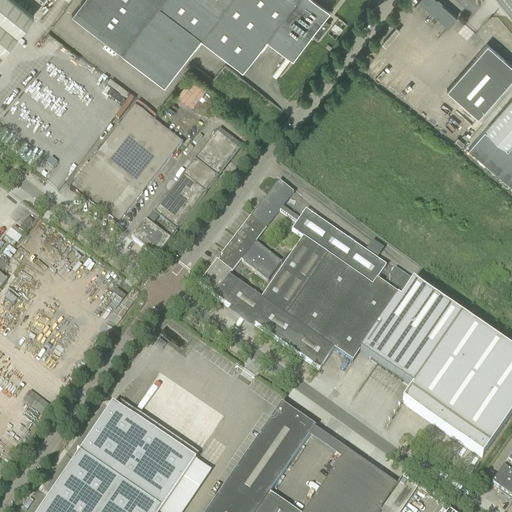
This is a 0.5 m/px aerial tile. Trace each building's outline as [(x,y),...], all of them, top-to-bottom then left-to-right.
[(0,0),(0,56),(33,16),(13,0),(0,0)] [(206,43),(239,0),(82,0),(72,15),(164,86),(195,46),(195,47),(201,39),(206,43)] [(239,0),(206,43),(242,70),(260,47),(261,47),(267,39),(293,59),(310,36),(317,41),(330,24),(323,19),(330,10),(316,0),(239,0)] [(448,27),(456,17),(436,0),(418,0),(418,1),(448,27)] [(511,65),(487,44),(447,90),(478,117),(511,77),(511,65)] [(511,98),(469,149),(511,186),(511,98)] [(134,108),(70,190),(117,226),(181,144),(134,108)] [(195,160),(218,178),(241,148),(218,130),(195,160)] [(51,159),(47,164),(53,169),(57,164),(51,159)] [(218,178),(195,160),(153,215),(157,218),(150,228),(145,225),(133,240),(143,248),(143,249),(156,259),(168,242),(160,237),(168,226),(176,232),(218,178)] [(228,277),(229,277),(241,261),(268,282),(282,264),(255,242),(279,211),(297,223),(292,232),(303,239),(371,287),(376,281),(386,268),(305,212),(300,218),(283,206),(292,194),(293,195),(278,183),(277,183),(279,184),(251,219),(250,218),(220,256),(222,257),(218,263),(216,262),(199,285),(213,297),(228,277)] [(6,238),(16,246),(25,235),(15,227),(6,238)] [(228,277),(212,298),(231,310),(232,308),(255,324),(254,326),(319,371),(333,350),(352,363),(359,353),(401,298),(411,283),(412,282),(394,269),(382,285),(376,281),(371,287),(303,239),(263,296),(255,291),(252,293),(229,277),(228,277)] [(511,414),(511,352),(411,283),(401,298),(359,353),(377,365),(412,389),(402,403),(482,458),(511,414)] [(116,291),(112,296),(121,302),(125,298),(116,291)] [(41,416),(49,406),(30,392),(23,402),(41,416)] [(162,511),(196,463),(112,405),(39,511),(162,511)] [(206,511),(257,511),(315,429),(281,405),(206,511)] [(378,511),(396,487),(346,452),(304,511),(378,511)] [(511,456),(492,486),(511,499),(511,456)] [(196,463),(162,511),(184,511),(211,473),(196,463)]
